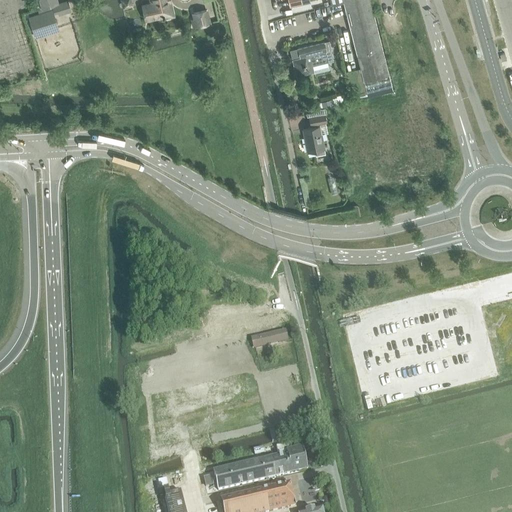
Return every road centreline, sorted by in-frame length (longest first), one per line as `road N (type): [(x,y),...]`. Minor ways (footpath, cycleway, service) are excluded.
road 1 (secondary): [(407,222),(345,233),(299,229),(249,211),(135,146),(105,137),(36,138)]
road 2 (secondary): [(44,155),(134,163),(242,229),(304,251),(410,252)]
road 3 (motorway): [(58,511),(44,155)]
road 4 (motorway): [(30,156),(34,300),(23,338),(0,368)]
road 5 (unclassified): [(305,212),(260,0)]
road 6 (unclassified): [(343,511),(296,301)]
road 7 (tertiary): [(501,169),(438,0)]
road 8 (tertiary): [(421,0),(462,126)]
